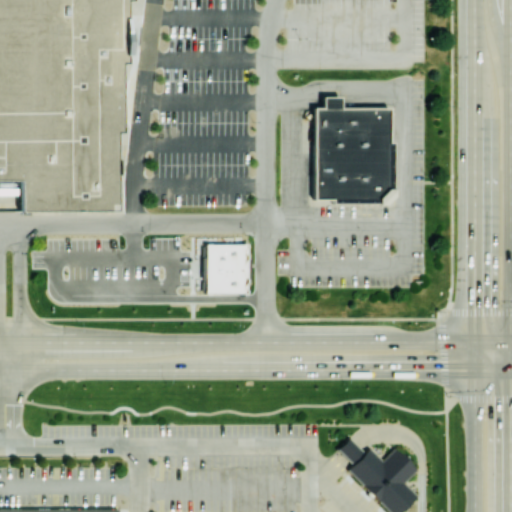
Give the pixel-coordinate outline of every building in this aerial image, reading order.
[(0,0),(0,178),(20,178),(20,208),(117,208),(116,132),(122,132),(121,61),(128,61),(127,0),(0,0)] [(312,107),(313,198),(330,198),(330,203),(378,202),(393,188),(393,140),(388,140),(388,106),(339,107),(339,102),(339,95),(321,96),(321,102),(321,107),(312,107)] [(206,294),(248,294),(248,245),(206,245),(206,294)] [(364,451),(348,435),(336,448),(352,464),(364,451)] [(364,451),(352,464),(347,469),(390,511),(396,511),(415,493),(403,482),(415,470),(392,447),(381,458),(369,446),(364,451)]
